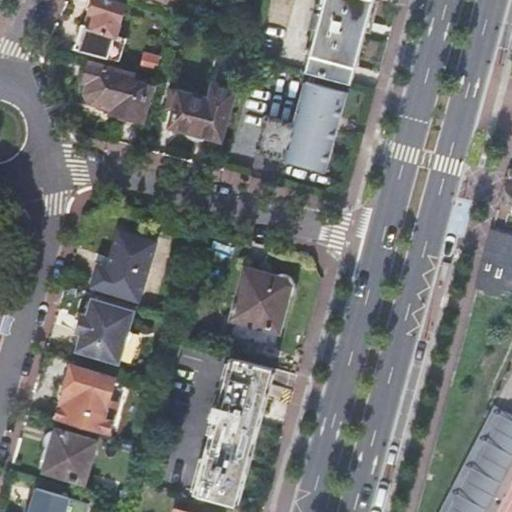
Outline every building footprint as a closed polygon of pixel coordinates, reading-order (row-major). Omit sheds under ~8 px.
[(89,12),(83,32),(108,42),(111,35),(115,37),(125,6),(108,0),(88,0),(86,7),(89,12)] [(320,0),(317,11),(315,10),(311,23),(314,24),(301,69),(350,82),(355,65),(357,66),(374,0),(320,0)] [(146,53),(142,66),(158,72),(161,58),(146,53)] [(88,63),(82,82),(89,84),(87,89),(87,95),(87,98),(88,101),(90,103),(93,104),(111,109),(109,114),(143,124),(154,86),(134,80),(135,76),(88,63)] [(261,152),(332,169),(352,89),(307,77),(296,120),(271,114),(261,152)] [(180,92),(170,126),(221,141),(231,106),(180,92)] [(511,233),(492,228),(477,285),(500,290),(504,274),(511,276),(511,233)] [(121,232),(103,289),(139,301),(157,243),(121,232)] [(246,268),(231,318),(235,319),(231,334),(266,343),(270,330),(279,333),(293,281),(246,268)] [(78,351),(132,367),(136,361),(140,354),(142,347),(143,339),(142,332),(132,328),(137,312),(94,299),(78,351)] [(214,419),(194,495),(236,507),(273,368),(232,357),(219,405),(216,405),(211,418),(214,419)] [(73,366),(57,417),(75,423),(100,431),(115,379),(73,366)] [(451,486),(437,511),(477,511),(481,505),(511,445),(511,420),(491,409),(451,486)] [(46,440),(46,443),(46,447),(48,450),(51,452),(45,471),(85,483),(97,442),(58,429),(57,432),(53,432),(50,434),(48,436),(46,440)] [(432,450),(426,473),(438,476),(443,453),(432,450)] [(36,488),(28,511),(66,511),(70,499),(36,488)]
